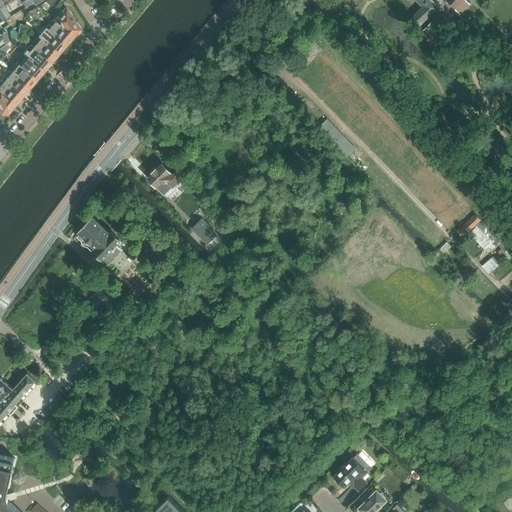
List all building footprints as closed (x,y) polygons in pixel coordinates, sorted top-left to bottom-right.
[(439,6),(432,0),(415,0),(422,7),(411,18),(419,27),(439,6)] [(469,4),(465,0),(445,0),(459,14),(469,4)] [(3,7),(0,9),(0,11),(4,18),(5,19),(11,16),(5,6),(3,7)] [(34,9),(28,13),(36,19),(39,16),(34,9)] [(56,15),(53,18),(73,35),(75,32),(77,32),(79,30),(80,27),(76,21),(74,21),(70,16),(71,14),(69,10),(67,10),(66,9),(59,17),(56,15)] [(53,18),(45,27),(65,44),(68,41),(70,41),(72,38),(72,36),(73,35),(53,18)] [(445,35),(432,22),(424,31),(437,44),(445,35)] [(45,27),(38,36),(58,53),(60,50),(62,50),(65,47),(64,45),(65,44),(45,27)] [(13,28),(9,32),(10,36),(11,40),(11,42),(12,44),(16,39),(19,35),(19,34),(18,34),(15,31),(13,28)] [(4,32),(0,35),(0,36),(5,45),(7,44),(9,42),(10,42),(4,32)] [(38,36),(30,45),(50,62),(53,58),(55,58),(57,55),(57,53),(58,53),(38,36)] [(5,45),(0,48),(6,52),(9,49),(8,44),(7,44),(5,45)] [(30,45),(23,53),(43,70),(46,67),(47,67),(50,64),(50,62),(30,45)] [(23,53),(15,62),(35,79),(38,76),(40,76),(43,73),(42,71),(43,70),(23,53)] [(15,62),(8,71),(28,88),(31,84),(33,84),(35,81),(35,79),(15,62)] [(8,71),(1,79),(21,96),(23,93),(25,93),(28,90),(28,88),(8,71)] [(0,79),(0,93),(13,105),(16,102),(18,102),(21,99),(20,97),(21,96),(1,79),(0,79)] [(0,93),(0,113),(0,114),(7,114),(10,111),(10,109),(11,107),(13,105),(0,93)] [(355,148),(327,119),(318,128),(356,166),(360,162),(356,158),(351,152),(355,148)] [(183,181),(176,173),(171,173),(162,164),(157,169),(156,168),(152,171),(153,173),(148,178),(167,197),(183,181)] [(461,236),(479,219),(475,215),(458,232),(461,236)] [(80,233),(77,237),(81,240),(82,243),(85,246),(88,247),(92,250),(94,247),(96,248),(93,251),(102,259),(108,264),(116,256),(117,255),(121,251),(120,251),(115,245),(116,244),(117,243),(120,240),(111,232),(110,234),(92,217),(88,222),(78,232),(80,233)] [(500,239),(482,220),(477,226),(470,234),(485,250),(489,247),(494,253),(503,243),(500,239)] [(203,226),(195,234),(199,238),(211,249),(218,241),(207,230),(203,226)] [(125,237),(124,238),(129,244),(138,235),(132,229),(125,237)] [(446,242),(438,250),(442,255),(451,247),(446,242)] [(149,249),(153,253),(156,257),(162,251),(155,243),(149,249)] [(510,259),(501,249),(493,256),(501,264),(504,261),(505,263),(510,259)] [(494,270),(500,265),(493,257),(482,266),(489,274),(495,281),(500,277),(494,270)] [(0,378),(0,377),(0,421),(36,381),(27,373),(13,389),(0,378)] [(0,511),(20,511),(14,506),(9,501),(9,500),(14,498),(13,493),(7,495),(7,494),(8,487),(12,473),(14,461),(15,458),(5,456),(5,454),(0,452),(0,511)] [(343,486),(348,481),(349,480),(359,490),(366,483),(361,478),(371,468),(358,453),(347,464),(345,462),(338,469),(340,471),(334,476),(337,479),(335,481),(339,485),(341,483),(343,486)] [(360,508),(363,511),(372,511),(374,511),(376,511),(381,507),(379,505),(385,500),(376,491),(372,495),(368,491),(359,500),(364,504),(360,508)] [(186,511),(169,495),(155,508),(156,508),(158,506),(161,509),(157,511),(186,511)]
